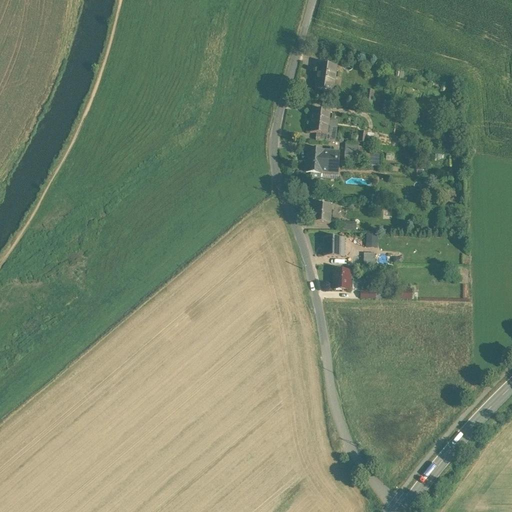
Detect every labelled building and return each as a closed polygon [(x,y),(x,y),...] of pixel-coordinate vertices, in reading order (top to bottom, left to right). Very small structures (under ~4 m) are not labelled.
[(337,67),(319,65),(315,90),(333,92),(337,67)] [(374,91),(367,90),(365,104),(372,105),(374,91)] [(330,112),(313,110),(310,134),(316,134),(326,135),(326,142),(334,142),(337,121),(329,120),(330,112)] [(367,133),(360,132),(360,137),(359,143),(361,143),(366,143),(367,134),(367,133)] [(422,142),(394,138),(393,146),(421,149),(422,142)] [(324,152),(308,151),(306,173),(322,174),(323,160),(324,152)] [(331,206),(315,205),(313,223),(329,225),(331,206)] [(344,240),(324,239),(324,257),(344,258),(344,240)] [(375,255),(364,254),(363,266),(375,266),(375,255)] [(350,273),(334,272),(333,290),(350,291),(350,273)] [(399,299),(403,300),(403,294),(412,294),(412,288),(399,288),(399,299)]
